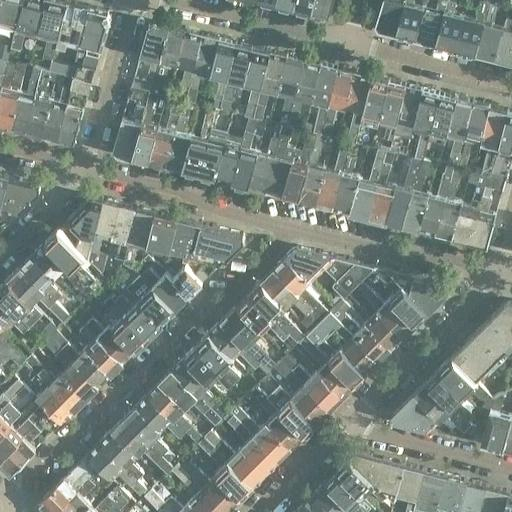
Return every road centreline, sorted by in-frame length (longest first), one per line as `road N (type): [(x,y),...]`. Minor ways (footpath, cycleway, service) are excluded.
road 1 (residential): [(287,227),(3,498)]
road 2 (residential): [(500,274),(287,227)]
road 3 (residential): [(287,227),(79,176)]
road 4 (residential): [(352,423),(500,274)]
road 5 (residential): [(139,0),(79,176)]
road 6 (residential): [(344,41),(171,0)]
road 7 (residential): [(511,83),(344,41)]
road 8 (residential): [(511,467),(352,423)]
road 9 (residential): [(263,511),(352,423)]
